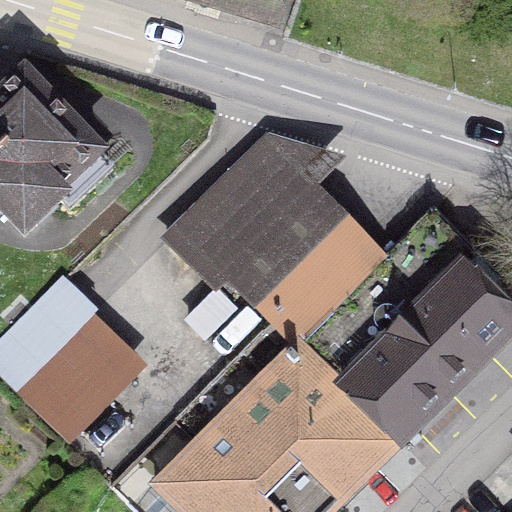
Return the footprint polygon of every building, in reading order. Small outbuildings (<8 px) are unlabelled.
[(202,0),(273,21),(279,0),(202,0)] [(0,211),(24,237),(60,203),(69,212),(113,170),(24,77),(0,99),(0,211)] [(228,271),(277,320),(348,249),(298,200),(326,159),(267,140),(167,240),(214,285),(228,271)] [(369,271),(348,249),(277,320),(299,342),(155,487),(151,483),(127,507),(132,511),(333,511),(511,334),(511,319),(483,291),(496,279),(429,211),(369,271)] [(52,298),(0,358),(0,390),(84,463),(152,385),(52,298)]
